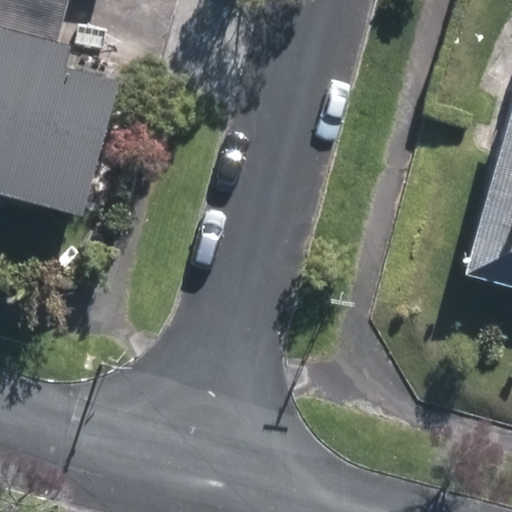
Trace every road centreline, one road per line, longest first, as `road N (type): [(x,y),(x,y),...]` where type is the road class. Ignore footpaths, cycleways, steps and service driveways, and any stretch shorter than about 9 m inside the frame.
road 1 (residential): [(339,0),(214,481)]
road 2 (residential): [(0,421),(214,481)]
